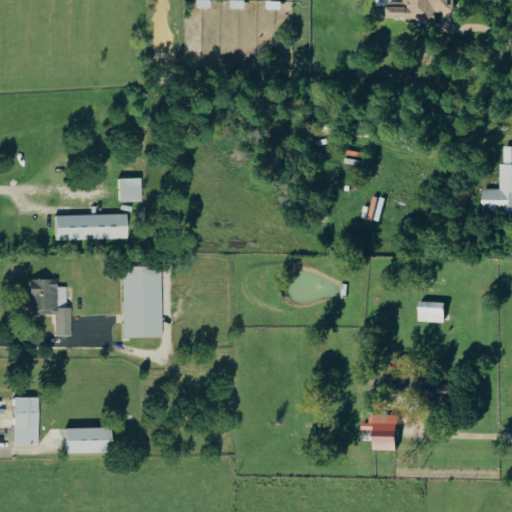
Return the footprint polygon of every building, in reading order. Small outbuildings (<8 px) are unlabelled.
[(386,22),(435,22),(435,12),(454,12),(453,0),(403,0),(403,2),(386,2),(386,22)] [(500,190),(482,189),(482,212),(511,212),(511,146),(504,147),(504,164),(500,164),(500,190)] [(116,179),(117,202),(139,201),(138,178),(116,179)] [(52,216),(53,240),(124,239),(124,214),(52,216)] [(159,338),(158,267),(119,267),(120,338),(159,338)] [(53,336),(69,335),(69,308),(64,308),(64,287),(55,287),(55,279),(25,280),(25,315),(52,314),(53,336)] [(444,323),(444,303),(418,302),(417,322),(444,323)] [(450,385),(431,386),(432,400),(451,399),(450,385)] [(34,447),(35,398),(10,397),(10,446),(34,447)] [(372,451),(395,451),(396,416),(369,415),(369,424),(361,424),(361,432),(372,432),(372,451)] [(106,452),(105,428),(61,429),(62,454),(106,452)]
